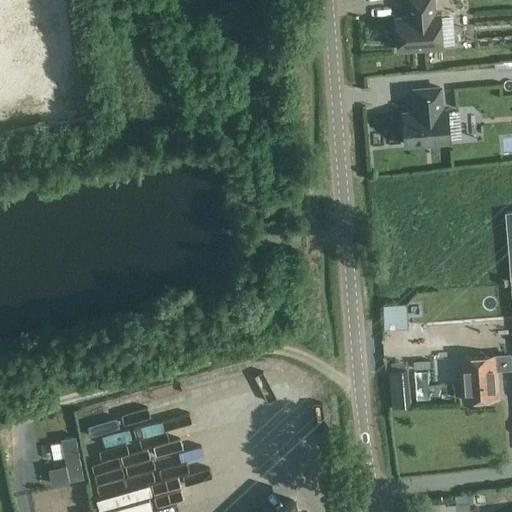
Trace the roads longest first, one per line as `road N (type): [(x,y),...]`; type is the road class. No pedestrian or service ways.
road 1 (unclassified): [(375,493),(353,329),(328,0)]
road 2 (track): [(0,417),(267,349),(302,356),(361,392)]
road 3 (unclassified): [(375,493),(511,474)]
